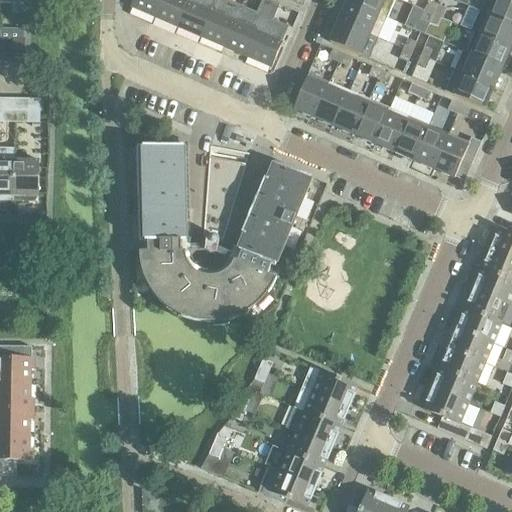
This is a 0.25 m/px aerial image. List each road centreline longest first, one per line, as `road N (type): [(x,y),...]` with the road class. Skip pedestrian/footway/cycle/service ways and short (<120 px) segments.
road 1 (residential): [(368,440),(468,223)]
road 2 (residential): [(468,223),(267,133)]
road 3 (residential): [(267,133),(107,58)]
road 4 (residential): [(511,500),(368,440)]
road 5 (residential): [(267,133),(323,0)]
